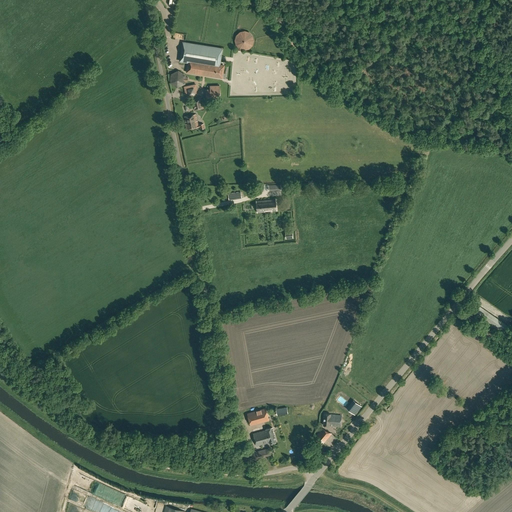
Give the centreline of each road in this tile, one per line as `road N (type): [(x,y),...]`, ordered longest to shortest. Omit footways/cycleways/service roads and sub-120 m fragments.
road 1 (unclassified): [(315,477),(299,467),(258,472),(239,449),(146,0)]
road 2 (unclassified): [(315,477),(511,239)]
